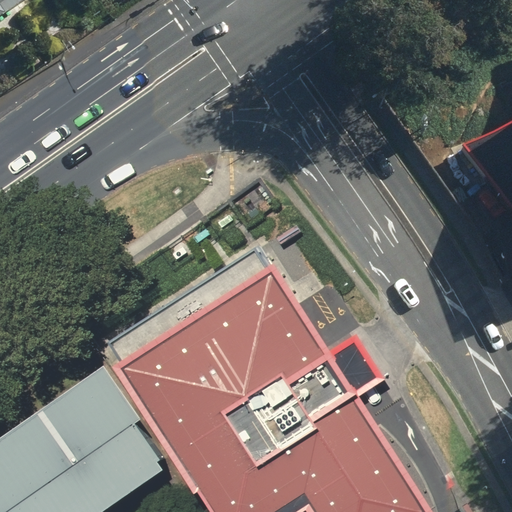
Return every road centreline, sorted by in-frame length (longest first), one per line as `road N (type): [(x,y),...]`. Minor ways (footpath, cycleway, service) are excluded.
road 1 (residential): [(283,27),(465,284),(473,334)]
road 2 (primary): [(358,204),(265,138),(227,133),(180,136),(56,183)]
road 3 (primary): [(0,154),(218,0)]
road 4 (primary): [(251,49),(56,183)]
road 5 (residential): [(358,204),(251,49)]
road 6 (residential): [(473,334),(406,269),(358,204)]
